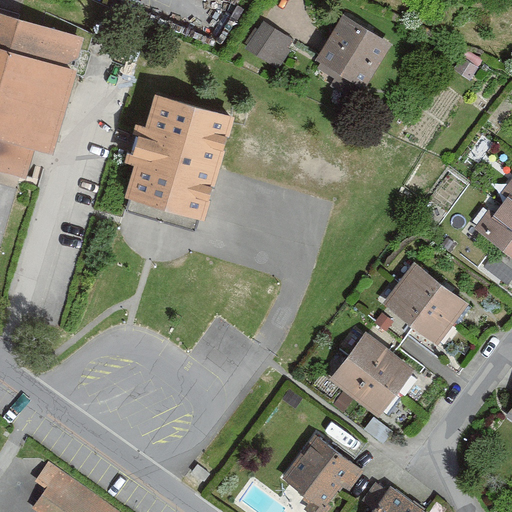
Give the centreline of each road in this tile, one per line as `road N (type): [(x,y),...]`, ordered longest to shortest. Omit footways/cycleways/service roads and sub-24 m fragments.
road 1 (residential): [(201,511),(0,365)]
road 2 (residential): [(469,511),(431,452),(511,347)]
